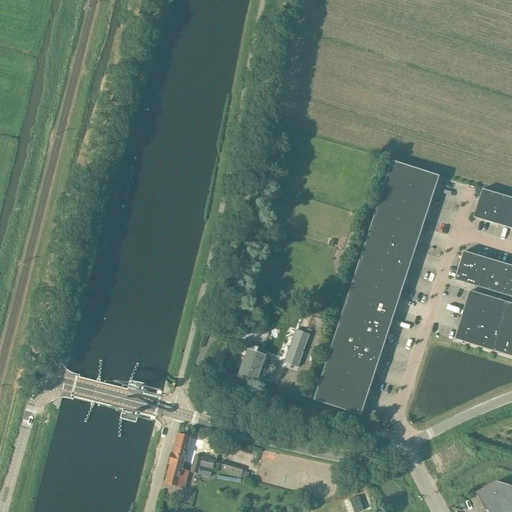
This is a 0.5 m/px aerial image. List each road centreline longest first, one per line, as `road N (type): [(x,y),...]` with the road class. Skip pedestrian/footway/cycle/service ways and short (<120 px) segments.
road 1 (track): [(45,386),(160,0)]
road 2 (tertiary): [(405,446),(349,457),(174,412)]
road 3 (unclassified): [(405,446),(398,414),(456,232)]
road 4 (tertiary): [(174,412),(62,383),(45,386)]
road 5 (tertiary): [(0,511),(45,386)]
